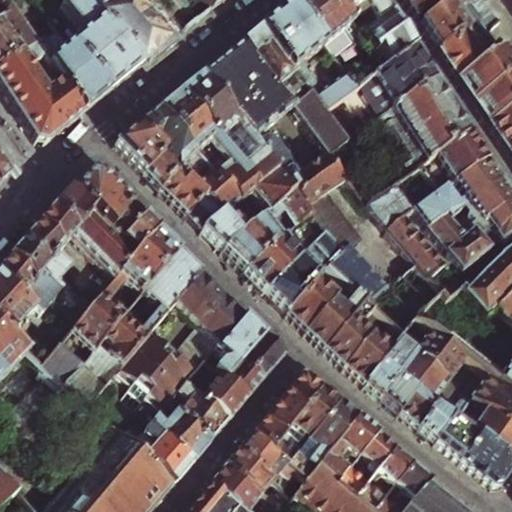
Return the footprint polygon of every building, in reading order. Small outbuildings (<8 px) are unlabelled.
[(78,0),(74,0),(65,8),(82,27),(64,42),(106,97),(125,81),(140,69),(97,22),(78,0)] [(117,0),(118,1),(106,11),(96,0),(78,0),(97,22),(140,69),(157,56),(171,44),(144,15),(128,0),(117,0)] [(128,0),(144,15),(160,0),(128,0)] [(198,0),(210,13),(226,0),(198,0)] [(300,0),(291,8),(322,50),(331,60),(360,39),(346,19),(332,0),(300,0)] [(383,6),(378,0),(332,0),(346,19),(363,6),(377,26),(360,39),(383,72),(414,52),(383,6)] [(442,0),(400,0),(414,20),(442,0)] [(442,0),(414,20),(417,24),(420,28),(461,0),(481,25),(489,36),(501,26),(486,1),(487,0),(442,0)] [(429,42),(437,54),(481,25),(461,0),(420,28),(429,42)] [(64,42),(54,31),(33,47),(4,3),(0,5),(0,15),(4,22),(0,25),(0,30),(17,57),(27,71),(28,70),(33,66),(41,60),(47,69),(55,81),(81,118),(93,108),(106,97),(64,42)] [(275,21),(259,34),(290,76),(322,50),(291,8),(275,21)] [(0,67),(17,57),(0,30),(0,25),(4,22),(0,15),(0,67)] [(446,66),(456,82),(465,76),(464,75),(498,51),(499,50),(489,36),(481,25),(437,54),(446,66)] [(250,41),(242,48),(274,91),(293,112),(308,100),(290,76),(259,34),(250,41)] [(208,75),(201,81),(276,175),(293,196),(291,198),(303,215),(326,198),(339,189),(322,164),(308,173),(305,169),(293,178),(289,169),(286,162),(276,149),(273,146),(270,144),(264,143),(260,137),(290,113),(293,112),(274,91),(242,48),(226,60),(208,75)] [(501,54),(498,51),(464,75),(465,76),(456,82),(480,116),(504,149),(511,160),(511,63),(504,52),(501,54)] [(427,70),(414,52),(383,72),(361,86),(377,113),(337,141),(343,148),(365,133),(436,85),(427,70)] [(14,120),(33,148),(42,150),(64,132),(81,118),(55,81),(43,90),(28,70),(27,71),(17,57),(0,67),(0,97),(2,101),(14,120)] [(41,60),(33,66),(39,75),(47,69),(41,60)] [(344,78),(311,104),(323,121),(354,90),(344,78)] [(191,89),(179,98),(255,192),(276,175),(201,81),(191,89)] [(455,114),(436,85),(365,133),(398,188),(431,165),(470,137),(455,114)] [(170,105),(158,115),(195,156),(212,174),(192,192),(203,204),(185,221),(195,231),(214,249),(220,255),(291,198),(293,196),(276,175),(255,192),(179,98),(170,105)] [(290,113),(326,161),(343,148),(337,141),(323,121),(311,104),(308,100),(293,112),(290,113)] [(149,122),(137,131),(163,159),(178,176),(185,184),(192,178),(190,169),(185,163),(195,156),(158,115),(149,122)] [(127,139),(113,150),(143,179),(163,159),(137,131),(127,139)] [(479,151),(470,137),(431,165),(449,190),(487,163),(479,151)] [(151,187),(158,194),(172,182),(178,176),(163,159),(143,179),(151,187)] [(494,174),(487,163),(449,190),(464,209),(500,183),(494,174)] [(91,180),(87,180),(71,197),(69,195),(66,198),(105,234),(127,209),(96,179),(91,180)] [(173,209),(185,221),(203,204),(192,192),(186,185),(180,191),(172,182),(158,194),(173,209)] [(511,199),(507,193),(500,183),(464,209),(465,215),(476,229),(485,223),(511,202),(511,199)] [(464,209),(449,190),(409,219),(417,228),(425,236),(464,209)] [(390,193),(363,212),(382,238),(400,225),(408,220),(390,193)] [(117,280),(133,261),(118,246),(105,234),(66,198),(58,207),(44,222),(33,234),(23,245),(47,268),(41,276),(85,317),(99,301),(117,280)] [(235,270),(243,278),(307,221),(303,215),(291,198),(220,255),(235,270)] [(363,250),(326,198),(303,215),(307,221),(320,241),(336,264),(328,273),(325,276),(351,299),(363,310),(382,294),(349,260),(363,250)] [(511,202),(485,223),(489,229),(499,242),(511,233),(511,202)] [(105,234),(118,246),(140,222),(135,217),(127,209),(105,234)] [(443,257),(464,238),(453,224),(465,215),(464,209),(425,236),(435,247),(443,257)] [(257,292),(264,298),(297,265),(308,254),(320,241),(307,221),(243,278),(247,282),(257,292)] [(118,246),(133,261),(154,236),(150,231),(140,222),(118,246)] [(485,223),(476,229),(464,238),(443,257),(458,274),(487,251),(478,238),(489,229),(485,223)] [(407,233),(400,225),(382,238),(381,238),(393,252),(412,238),(407,233)] [(75,328),(68,337),(92,358),(121,323),(143,297),(176,257),(171,252),(154,236),(133,261),(117,280),(126,288),(115,302),(119,306),(113,314),(99,301),(85,317),(75,328)] [(421,248),(412,238),(393,252),(408,268),(426,254),(421,248)] [(320,241),(308,254),(328,273),(336,264),(320,241)] [(47,268),(23,245),(16,253),(9,261),(34,284),(41,276),(47,268)] [(432,260),(426,254),(408,268),(409,270),(422,283),(439,268),(432,260)] [(164,318),(181,299),(198,278),(190,271),(176,257),(143,297),(164,318)] [(3,269),(0,273),(0,283),(21,302),(34,284),(9,261),(3,269)] [(511,295),(511,262),(468,302),(484,324),(493,315),(508,299),(511,295)] [(297,265),(264,298),(279,313),(285,318),(316,285),(297,265)] [(21,302),(0,283),(0,338),(5,343),(32,315),(39,321),(53,308),(75,328),(85,317),(41,276),(34,284),(21,302)] [(181,299),(208,326),(203,332),(219,348),(242,321),(231,310),(206,286),(198,278),(181,299)] [(316,285),(285,318),(296,330),(303,337),(334,303),(335,302),(316,285)] [(208,326),(181,299),(164,318),(178,330),(155,356),(165,366),(180,349),(183,352),(184,350),(194,340),(212,357),(219,348),(203,332),(208,326)] [(334,303),(303,337),(316,349),(322,356),(363,310),(351,299),(341,310),(334,303)] [(511,302),(508,299),(493,315),(508,331),(511,327),(511,302)] [(363,310),(322,356),(334,367),(341,374),(372,338),(383,327),(363,310)] [(155,356),(178,330),(164,318),(143,343),(84,413),(93,421),(115,441),(128,452),(146,432),(153,424),(161,415),(165,411),(169,406),(175,400),(183,390),(202,369),(204,366),(184,350),(183,352),(180,349),(165,366),(155,356)] [(241,367),(263,342),(254,333),(242,321),(219,348),(212,357),(204,366),(202,369),(214,379),(224,388),(241,367)] [(84,413),(143,343),(121,323),(92,358),(85,367),(78,375),(60,392),(62,394),(65,397),(84,413)] [(429,410),(465,364),(416,324),(400,342),(397,346),(411,359),(392,382),(397,386),(412,397),(396,419),(405,425),(427,443),(433,448),(450,426),(453,428),(463,414),(458,410),(456,414),(447,407),(439,417),(429,410)] [(383,327),(372,338),(378,343),(384,336),(396,348),(397,346),(400,342),(383,327)] [(5,343),(0,338),(0,395),(4,391),(4,388),(1,385),(24,360),(5,343)] [(372,338),(341,374),(355,385),(362,391),(379,372),(392,382),(411,359),(397,346),(396,348),(390,355),(378,343),(372,338)] [(204,366),(212,357),(194,340),(184,350),(204,366)] [(74,349),(64,341),(54,353),(78,375),(85,367),(73,356),(74,349)] [(275,368),(282,360),(263,342),(241,367),(261,385),(275,368)] [(78,375),(54,353),(38,373),(39,374),(37,377),(38,381),(56,396),(59,396),(62,394),(60,392),(78,375)] [(224,388),(244,405),(255,392),(261,385),(241,367),(224,388)] [(379,372),(362,391),(374,401),(380,406),(397,386),(392,382),(379,372)] [(494,388),(511,402),(511,377),(510,380),(503,376),(494,388)] [(200,405),(226,427),(238,412),(244,405),(224,388),(214,379),(209,383),(215,388),(200,405)] [(311,389),(303,382),(296,384),(266,421),(249,442),(268,458),(319,395),(311,389)] [(486,418),(511,438),(511,402),(494,388),(488,382),(470,405),(486,418)] [(397,386),(380,406),(390,414),(396,419),(412,397),(397,386)] [(175,419),(208,448),(219,434),(226,427),(200,405),(183,390),(175,400),(179,403),(185,409),(175,419)] [(283,471),(285,472),(295,460),(299,455),(303,458),(306,455),(302,451),(305,448),(337,409),(330,403),(319,395),(268,458),(283,471)] [(169,406),(173,409),(179,403),(175,400),(169,406)] [(165,411),(169,414),(173,409),(169,406),(165,411)] [(333,450),(355,424),(346,417),(337,409),(305,448),(323,463),(333,450)] [(146,432),(190,468),(201,455),(208,448),(175,419),(169,414),(165,411),(161,415),(169,422),(161,431),(153,424),(146,432)] [(476,446),(511,472),(511,438),(486,418),(469,440),(476,446)] [(333,450),(352,466),(357,461),(375,440),(368,434),(355,424),(333,450)] [(453,428),(450,426),(433,448),(448,460),(459,469),(476,446),(469,440),(453,428)] [(128,452),(171,490),(182,477),(190,468),(146,432),(128,452)] [(357,461),(374,477),(394,455),(385,448),(375,440),(357,461)] [(152,511),(157,507),(171,490),(128,452),(115,441),(47,511),(152,511)] [(244,447),(235,457),(269,487),(283,471),(268,458),(249,442),(244,447)] [(511,472),(476,446),(459,469),(480,486),(488,493),(497,492),(511,472)] [(373,478),(391,493),(393,491),(412,470),(405,464),(394,455),(374,477),(373,478)] [(231,462),(223,473),(267,511),(281,511),(289,504),(274,491),(269,487),(235,457),(231,462)] [(292,478),(302,487),(313,475),(295,460),(285,472),(292,478)] [(393,491),(411,506),(424,492),(425,493),(431,486),(422,478),(412,470),(393,491)] [(333,488),(315,472),(313,475),(302,487),(290,502),(293,505),(301,511),(449,511),(425,493),(424,492),(411,506),(406,511),(354,511),(348,506),(329,492),(333,488)] [(218,478),(208,490),(233,511),(248,511),(253,507),(258,511),(267,511),(223,473),(218,478)] [(278,486),(274,491),(289,504),(290,502),(302,487),(292,478),(282,490),(278,486)] [(0,508),(13,497),(0,482),(0,508)] [(233,511),(208,490),(199,502),(189,511),(233,511)] [(374,511),(380,505),(362,490),(348,506),(354,511),(374,511)]
